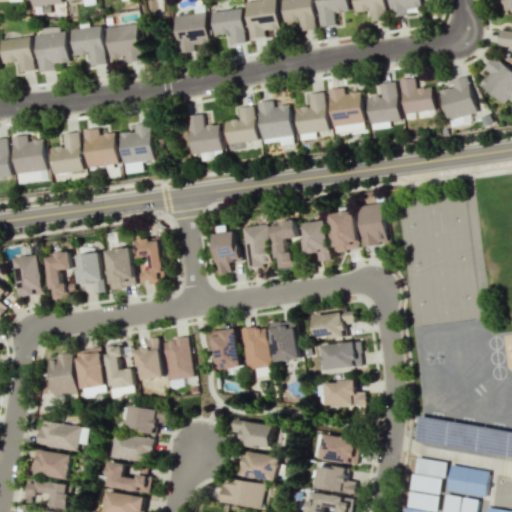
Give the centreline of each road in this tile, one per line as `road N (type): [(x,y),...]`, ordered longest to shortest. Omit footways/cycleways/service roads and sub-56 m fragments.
road 1 (residential): [(378,511),(393,403),(385,304),(377,283),(357,282),(31,329),(0,494)]
road 2 (residential): [(457,35),(165,87),(0,105)]
road 3 (tertiary): [(182,194),(511,147)]
road 4 (tertiary): [(0,219),(182,194)]
